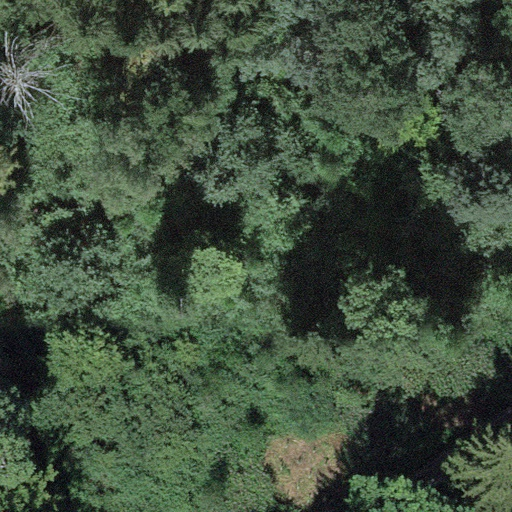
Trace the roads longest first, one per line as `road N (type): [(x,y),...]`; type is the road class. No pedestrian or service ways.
road 1 (track): [(511,127),(0,2)]
road 2 (track): [(370,511),(511,416)]
